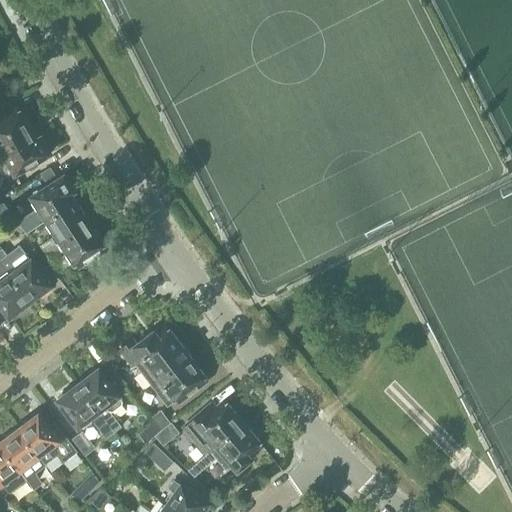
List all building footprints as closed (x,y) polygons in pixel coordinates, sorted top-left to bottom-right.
[(0,150),(31,132),(27,125),(28,121),(24,114),(20,113),(19,111),(3,121),(1,119),(0,119),(0,150)] [(36,141),(31,132),(0,150),(0,162),(9,177),(15,173),(16,174),(23,170),(24,172),(35,165),(34,163),(50,154),(49,151),(51,148),(47,141),(43,140),(41,138),(36,141)] [(32,198),(40,210),(18,224),(27,234),(47,221),(47,220),(75,202),(71,194),(75,192),(73,190),(74,186),(70,179),(66,178),(65,176),(58,181),(50,168),(42,173),(50,186),(32,198)] [(11,214),(0,198),(0,219),(1,221),(11,214)] [(61,243),(90,224),(84,214),(85,211),(80,204),(76,203),(75,202),(47,220),(47,221),(61,243)] [(50,261),(66,250),(76,265),(79,263),(81,266),(92,259),(90,256),(105,247),(103,245),(104,241),(100,234),(96,234),(90,224),(61,243),(57,246),(45,253),(50,261)] [(52,238),(40,246),(45,253),(57,246),(52,238)] [(49,287),(51,286),(21,247),(8,256),(3,249),(0,251),(0,261),(30,301),(39,295),(40,297),(51,289),(49,287)] [(0,304),(10,317),(12,316),(13,318),(23,310),(22,308),(30,301),(0,261),(0,304)] [(152,385),(190,357),(188,355),(191,354),(182,342),(180,344),(168,328),(167,328),(168,330),(158,338),(154,333),(137,346),(132,340),(121,349),(133,364),(135,363),(152,385)] [(190,357),(152,385),(168,406),(176,400),(177,400),(179,398),(181,401),(192,392),(190,390),(205,379),(206,380),(207,380),(205,376),(207,375),(198,363),(196,365),(190,357)] [(87,379),(79,385),(114,433),(122,427),(109,411),(113,411),(122,404),(122,401),(117,394),(127,386),(112,367),(103,375),(99,370),(97,371),(95,369),(85,377),(87,379)] [(106,439),(114,433),(79,385),(70,392),(68,389),(58,397),(60,399),(58,401),(76,424),(88,415),(106,439)] [(212,404),(185,427),(207,454),(208,454),(244,424),(236,416),(237,411),(232,406),(228,406),(227,404),(218,411),(212,404)] [(151,418),(153,421),(161,431),(171,423),(161,410),(151,418)] [(63,462),(77,451),(54,423),(48,428),(39,415),(30,422),(29,420),(17,428),(45,464),(58,455),(63,462)] [(161,431),(153,421),(138,435),(146,445),(155,437),(161,431)] [(171,422),(171,423),(161,431),(155,437),(163,446),(180,433),(171,422)] [(205,467),(223,453),(238,471),(251,460),(247,455),(260,444),(259,442),(259,437),(255,432),(251,432),(244,424),(208,454),(207,454),(199,461),(205,467)] [(0,444),(27,481),(34,490),(42,484),(36,473),(45,466),(44,465),(45,464),(17,428),(6,437),(8,439),(0,444)] [(72,439),(85,457),(96,448),(82,431),(72,439)] [(165,472),(174,462),(153,443),(144,452),(165,472)] [(10,493),(27,481),(0,444),(0,485),(0,486),(10,493)] [(167,505),(176,511),(202,511),(208,504),(174,480),(168,488),(175,493),(167,505)] [(70,496),(78,504),(86,496),(78,488),(70,496)] [(100,488),(86,502),(91,507),(97,500),(99,502),(108,494),(100,488)]
